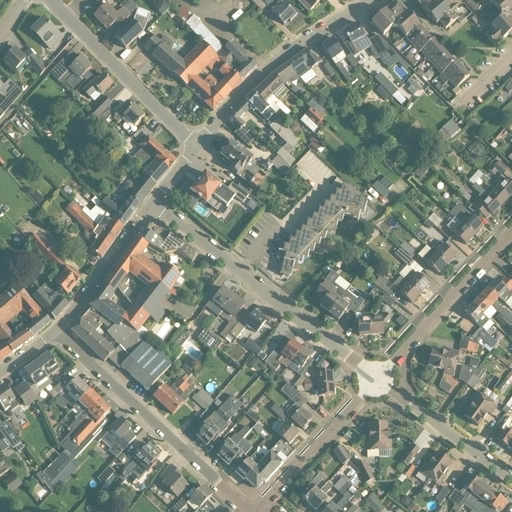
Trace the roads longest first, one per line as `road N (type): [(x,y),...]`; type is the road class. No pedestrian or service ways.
road 1 (residential): [(374,379),(152,203)]
road 2 (residential): [(250,511),(54,333)]
road 3 (tertiary): [(196,146),(265,69),(373,0)]
road 4 (residential): [(196,146),(50,0)]
road 5 (residential): [(374,379),(511,231)]
road 6 (residential): [(262,511),(374,379)]
road 7 (residential): [(511,479),(374,379)]
road 8 (tertiary): [(54,333),(152,203)]
